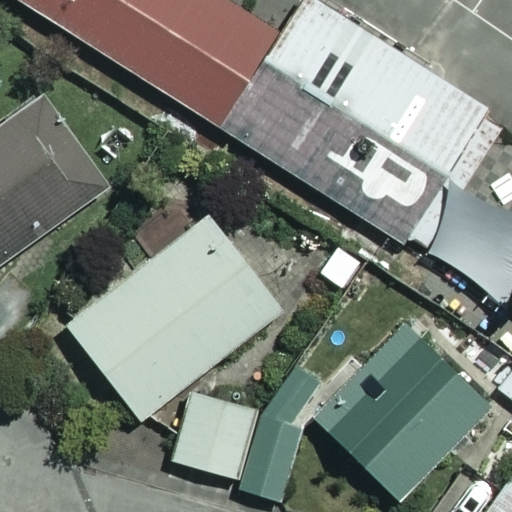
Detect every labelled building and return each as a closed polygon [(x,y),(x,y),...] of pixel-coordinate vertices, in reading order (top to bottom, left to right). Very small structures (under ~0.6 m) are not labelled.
[(1,0),(409,258),(493,126),(308,9),(280,53),(196,0),(1,0)] [(41,108),(0,133),(0,261),(98,200),(41,108)] [(277,308),(204,214),(59,326),(132,420),(277,308)] [(485,403),(397,322),(307,420),(394,500),(485,403)] [(511,362),(495,387),(511,398),(511,362)] [(300,426),(189,390),(167,459),(277,495),(300,426)] [(511,511),(511,470),(483,511),(511,511)]
